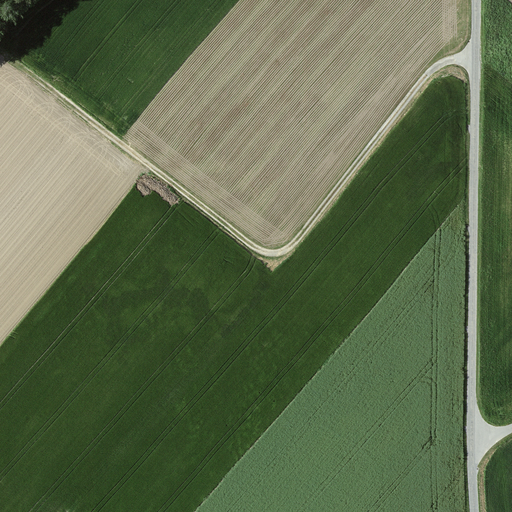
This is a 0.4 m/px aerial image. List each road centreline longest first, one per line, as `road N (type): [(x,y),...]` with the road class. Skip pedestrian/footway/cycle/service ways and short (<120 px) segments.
road 1 (track): [(474,65),(451,65),(432,78),(282,259),(266,255),(2,50)]
road 2 (tertiary): [(475,511),(475,0)]
